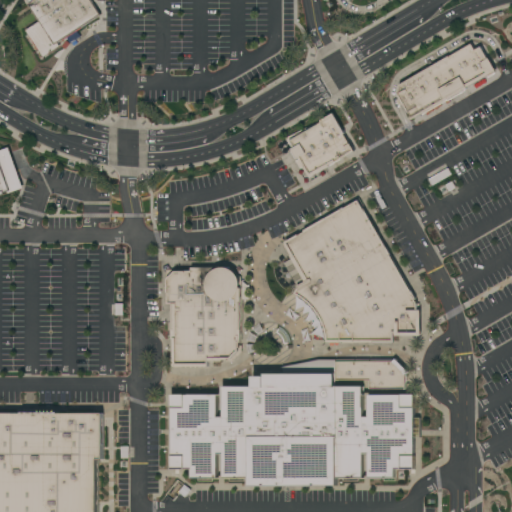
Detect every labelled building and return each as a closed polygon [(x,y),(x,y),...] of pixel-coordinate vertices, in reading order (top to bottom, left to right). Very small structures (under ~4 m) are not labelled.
[(25,0),(38,21),(23,30),(43,58),(62,46),(59,41),(99,14),(89,0),(25,0)] [(470,43),(399,84),(397,94),(411,119),(495,70),(480,44),(473,48),(470,43)] [(333,112),(287,139),(309,176),(355,150),(333,112)] [(0,194),(20,188),(7,147),(0,149),(0,194)] [(282,241),(356,200),(417,303),(421,309),(420,335),(393,335),(392,342),(327,342),(325,325),(316,311),(304,299),(296,295),(298,287),(305,279),(282,241)] [(168,303),(167,278),(174,271),(190,271),(190,268),(211,267),(226,268),(237,274),(240,287),(240,350),(233,360),(208,360),(207,368),(173,368),(174,304),(168,303)] [(336,362),(336,379),(370,379),(370,388),(405,388),(405,374),(408,372),(395,359),(392,361),(336,362)] [(171,395),(170,467),(193,467),(193,477),(250,477),(250,485),(333,485),(333,478),(395,479),(395,471),(416,472),(416,396),(364,395),(364,388),(335,388),(335,375),(264,374),(264,377),(253,377),(253,388),(222,388),(222,396),(171,395)] [(0,511),(0,412),(103,412),(104,458),(97,458),(98,511),(0,511)]
